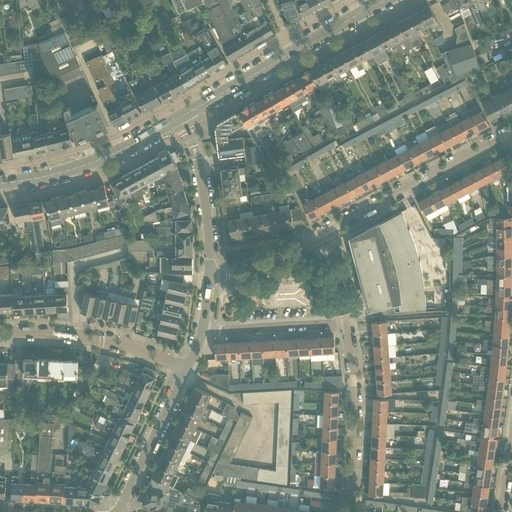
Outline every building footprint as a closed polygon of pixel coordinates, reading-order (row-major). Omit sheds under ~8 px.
[(19,0),(20,11),(28,8),(29,7),(35,4),(32,0),(19,0)] [(181,0),(172,0),(178,13),(186,9),(181,0)] [(181,0),(186,9),(203,2),(202,0),(181,0)] [(227,0),(202,0),(203,2),(207,10),(222,45),(226,52),(231,60),(231,61),(254,47),(246,33),(245,31),(251,27),(249,24),(247,24),(246,21),(242,24),(237,15),(236,15),(228,0),(227,0)] [(259,0),(238,0),(230,3),(232,8),(237,6),(236,3),(242,1),(245,9),(260,3),(259,0)] [(301,19),(293,0),(285,0),(281,2),(285,11),(284,11),(286,16),(287,16),(288,18),(290,23),(301,19)] [(294,0),(296,2),(303,17),(313,12),(306,0),(294,0)] [(306,0),(313,12),(323,7),(319,0),(306,0)] [(460,8),(455,0),(439,0),(448,18),(460,12),(459,9),(460,8)] [(455,0),(460,8),(459,9),(460,12),(463,18),(470,14),(475,27),(486,23),(484,17),(476,0),(474,0),(472,1),(471,0),(455,0)] [(476,0),(484,17),(486,16),(488,15),(485,8),(486,8),(482,0),(476,0)] [(239,14),(237,15),(242,24),(246,21),(247,24),(249,24),(251,27),(245,31),(246,33),(254,47),(266,40),(254,19),(253,18),(254,17),(255,14),(263,9),(261,4),(252,8),(239,14)] [(429,5),(419,11),(427,26),(429,25),(432,23),(435,29),(436,29),(441,26),(434,14),(429,5)] [(254,17),(253,18),(254,19),(266,40),(275,34),(264,16),(264,15),(264,11),(263,9),(255,14),(254,17)] [(419,11),(408,17),(416,32),(417,32),(417,31),(420,30),(429,48),(436,45),(426,26),(427,26),(419,11)] [(87,13),(78,17),(86,33),(83,34),(86,41),(88,39),(94,37),(97,36),(87,13)] [(408,17),(397,22),(406,38),(406,37),(408,36),(412,34),(415,40),(419,38),(416,32),(408,17)] [(397,22),(387,28),(395,43),(396,43),(397,42),(401,40),(404,46),(409,43),(406,38),(397,22)] [(455,49),(447,51),(455,74),(458,80),(467,75),(476,70),(480,69),(478,64),(476,58),(471,43),(464,24),(454,29),(457,34),(455,49)] [(63,26),(52,31),(54,36),(65,31),(63,26)] [(206,48),(210,55),(209,55),(212,59),(214,58),(220,68),(227,63),(216,45),(206,27),(197,32),(206,48)] [(113,28),(104,33),(104,34),(109,44),(118,39),(113,28)] [(387,28),(376,34),(384,49),(385,49),(386,48),(391,46),(394,51),(398,49),(395,43),(387,28)] [(47,34),(37,38),(39,43),(54,36),(52,31),(51,29),(46,31),(47,34)] [(38,43),(45,79),(56,77),(81,66),(72,47),(69,40),(65,31),(54,36),(39,43),(38,43)] [(97,36),(94,37),(99,48),(104,46),(109,57),(114,55),(109,44),(104,34),(104,33),(97,36)] [(75,38),(69,40),(72,47),(86,41),(83,34),(80,36),(80,35),(79,34),(74,36),(75,38)] [(366,40),(364,40),(372,55),(374,55),(379,64),(390,59),(387,55),(384,49),(376,34),(366,40)] [(442,35),(433,39),(436,45),(445,41),(442,35)] [(363,41),(352,47),(363,68),(364,68),(370,64),(374,62),(371,56),(372,55),(364,40),(363,41)] [(30,45),(23,46),(25,60),(25,62),(26,69),(33,68),(30,45)] [(11,46),(7,47),(8,60),(21,58),(20,50),(12,51),(11,46)] [(199,46),(198,47),(201,52),(199,54),(203,60),(211,73),(220,68),(214,58),(212,59),(209,55),(206,57),(199,46)] [(191,51),(187,54),(194,66),(193,67),(200,79),(211,73),(203,60),(199,54),(201,52),(198,47),(191,51)] [(344,52),(342,53),(344,57),(350,68),(350,67),(351,67),(356,64),(359,70),(363,68),(352,47),(344,52)] [(169,53),(158,59),(162,66),(166,64),(172,75),(166,78),(175,94),(187,88),(179,74),(177,68),(174,62),(170,55),(169,53)] [(342,53),(331,58),(339,73),(340,73),(342,72),(344,71),(345,70),(348,76),(353,73),(350,68),(344,57),(342,53)] [(102,54),(85,62),(94,83),(102,79),(105,85),(97,89),(102,100),(105,105),(111,102),(114,109),(108,112),(114,125),(126,119),(120,109),(119,92),(114,81),(102,54)] [(187,54),(173,61),(174,62),(177,68),(179,74),(187,88),(190,86),(200,79),(193,67),(194,66),(187,54)] [(486,54),(476,58),(478,64),(488,61),(486,54)] [(331,58),(320,64),(328,79),(329,79),(330,78),(335,76),(338,81),(342,79),(339,73),(331,58)] [(148,60),(143,63),(149,75),(154,85),(158,92),(163,101),(175,94),(166,78),(160,82),(155,72),(153,73),(152,68),(148,60)] [(119,92),(120,109),(126,119),(141,112),(132,94),(118,63),(112,66),(119,79),(114,81),(119,92)] [(135,63),(130,65),(133,72),(136,76),(137,78),(140,84),(141,85),(142,86),(145,92),(152,106),(161,101),(157,92),(153,86),(148,88),(145,81),(135,63)] [(331,85),(320,64),(310,70),(318,85),(324,81),(327,87),(331,85)] [(444,68),(450,79),(452,84),(453,83),(454,83),(456,81),(451,65),(444,68)] [(57,78),(63,103),(70,102),(65,82),(85,73),(82,67),(57,78)] [(444,68),(438,72),(444,83),(450,79),(444,68)] [(303,75),(299,77),(309,94),(314,91),(314,90),(319,87),(309,70),(303,74),(303,75)] [(296,78),(289,82),(299,99),(302,105),(308,102),(305,97),(309,94),(299,77),(296,79),(296,78)] [(137,78),(128,83),(135,95),(138,102),(143,111),(152,106),(145,92),(142,86),(141,85),(140,84),(137,78)] [(438,80),(431,84),(433,89),(441,85),(438,80)] [(284,86),(279,89),(288,104),(289,106),(292,111),(302,105),(299,99),(289,82),(283,85),(284,86)] [(431,84),(422,89),(425,94),(426,93),(433,89),(431,84)] [(455,85),(447,89),(449,93),(450,93),(450,94),(457,90),(457,89),(456,89),(455,85)] [(274,91),(269,94),(279,111),(283,108),(283,109),(289,106),(279,89),(275,92),(274,91)] [(511,92),(510,89),(501,94),(511,113),(511,112),(511,92)] [(417,91),(409,95),(412,100),(420,96),(417,91)] [(444,91),(434,96),(436,100),(436,101),(446,96),(446,95),(444,91)] [(321,92),(316,95),(320,102),(324,99),(321,92)] [(488,93),(479,97),(482,103),(481,104),(491,122),(492,122),(496,120),(495,118),(500,116),(492,100),(491,99),(488,93)] [(262,99),(260,100),(269,117),(273,115),(273,114),(279,111),(269,94),(262,98),(262,99)] [(501,94),(491,99),(500,116),(505,113),(506,116),(511,113),(501,94)] [(402,99),(401,100),(404,105),(405,104),(412,100),(409,95),(403,99),(402,99)] [(434,96),(423,102),(425,105),(425,106),(427,110),(438,104),(436,101),(436,100),(434,96)] [(255,102),(249,105),(259,122),(263,120),(264,121),(269,117),(260,100),(255,103),(255,102)] [(423,102),(416,106),(418,110),(425,106),(425,105),(423,102)] [(375,107),(374,108),(380,118),(381,118),(388,113),(386,109),(382,103),(377,106),(375,107)] [(387,108),(386,109),(388,113),(398,108),(396,103),(388,107),(387,108)] [(66,120),(75,140),(77,142),(81,140),(80,138),(103,127),(104,130),(108,128),(97,104),(98,106),(66,120)] [(332,134),(338,131),(328,104),(318,110),(320,114),(332,134)] [(257,145),(258,148),(263,145),(260,139),(259,139),(255,134),(262,130),(258,123),(259,122),(249,105),(242,109),(243,110),(239,112),(244,121),(248,128),(247,129),(257,145)] [(64,109),(66,117),(72,115),(69,107),(64,109)] [(409,109),(402,113),(404,117),(412,114),(411,113),(409,109)] [(50,131),(44,133),(48,150),(60,147),(54,120),(52,113),(52,110),(46,112),(48,121),(50,131)] [(482,111),(471,117),(478,130),(489,125),(482,111)] [(215,127),(217,141),(228,140),(228,139),(228,138),(228,134),(244,125),(242,121),(237,112),(216,124),(216,125),(215,125),(215,126),(215,127)] [(445,119),(447,122),(457,141),(468,136),(460,122),(455,112),(449,115),(450,116),(445,119)] [(36,124),(39,123),(38,113),(30,114),(31,125),(33,133),(32,133),(32,134),(36,153),(48,150),(44,133),(39,134),(36,124)] [(398,115),(391,118),(393,122),(396,127),(403,123),(401,119),(400,119),(398,115)] [(371,116),(364,120),(367,125),(374,121),(371,116)] [(471,117),(460,122),(468,136),(478,130),(471,117)] [(391,118),(381,124),(383,128),(391,123),(393,122),(391,118)] [(59,119),(54,120),(60,147),(73,144),(69,127),(66,128),(64,122),(60,123),(59,119)] [(350,120),(336,127),(339,134),(341,141),(350,137),(347,131),(354,128),(350,120)] [(364,120),(356,125),(359,130),(359,129),(367,125),(364,120)] [(436,127),(439,133),(447,147),(457,141),(447,122),(436,127)] [(381,124),(373,128),(378,136),(378,137),(385,133),(384,132),(382,128),(383,128),(381,124)] [(367,131),(360,135),(362,138),(362,139),(369,136),(369,135),(368,134),(367,131)] [(10,132),(1,134),(1,140),(4,140),(7,154),(3,155),(4,159),(14,157),(11,137),(10,132)] [(32,133),(21,135),(25,155),(36,153),(32,134),(32,133)] [(439,133),(429,139),(436,152),(447,147),(439,133)] [(11,137),(14,157),(22,155),(25,155),(21,135),(13,137),(11,137)] [(303,140),(296,144),(299,150),(301,152),(302,152),(312,146),(305,135),(301,137),(303,140)] [(360,135),(353,139),(355,142),(355,143),(362,139),(362,138),(360,135)] [(264,157),(258,148),(257,145),(253,146),(244,147),(243,138),(228,140),(217,141),(219,157),(245,154),(246,163),(256,162),(266,160),(264,157)] [(285,140),(283,142),(291,154),(291,155),(292,154),(299,150),(296,144),(296,143),(294,140),(293,139),(287,143),(287,142),(285,140)] [(429,139),(418,144),(426,158),(436,152),(429,139)] [(349,140),(342,144),(344,149),(352,145),(351,144),(349,140)] [(332,142),(325,146),(328,150),(335,146),(332,142)] [(405,144),(395,150),(397,155),(405,169),(415,163),(408,150),(405,145),(405,144)] [(418,144),(408,150),(415,163),(426,158),(418,144)] [(325,146),(315,152),(317,156),(328,150),(325,146)] [(166,172),(177,166),(175,162),(169,151),(157,157),(166,172)] [(308,156),(311,161),(317,156),(315,152),(308,156)] [(282,159),(285,165),(294,160),(291,154),(282,159)] [(397,155),(387,161),(394,175),(405,169),(397,155)] [(156,185),(155,183),(154,178),(157,177),(162,174),(166,172),(157,157),(133,171),(141,186),(141,188),(145,199),(152,197),(149,188),(156,186),(156,185)] [(504,158),(493,163),(499,176),(505,173),(510,170),(504,158)] [(301,160),(295,164),(297,168),(304,164),(301,160)] [(264,161),(260,164),(265,171),(270,168),(266,161),(265,161),(264,161)] [(387,161),(376,166),(383,180),(394,175),(387,161)] [(493,163),(482,169),(489,181),(499,176),(493,163)] [(295,164),(288,168),(290,172),(297,168),(295,164)] [(157,177),(154,178),(155,183),(156,185),(164,182),(180,177),(177,166),(166,172),(162,174),(157,177)] [(376,166),(366,172),(373,186),(383,180),(376,166)] [(223,181),(223,183),(241,181),(240,174),(246,174),(245,167),(221,170),(222,177),(221,178),(222,180),(223,181)] [(482,169),(472,174),(478,187),(489,181),(482,169)] [(135,202),(141,199),(145,199),(141,188),(141,186),(133,171),(122,177),(130,193),(135,202)] [(366,172),(355,177),(362,191),(373,186),(366,172)] [(472,174),(461,180),(468,192),(470,197),(480,192),(478,187),(472,174)] [(122,177),(111,183),(116,193),(113,194),(118,203),(118,204),(121,209),(127,206),(124,200),(126,199),(124,196),(130,192),(122,177)] [(167,193),(168,195),(169,195),(184,191),(180,177),(164,182),(156,185),(156,186),(160,196),(166,194),(166,193),(167,193)] [(355,177),(345,183),(352,197),(362,191),(355,177)] [(461,180),(450,186),(457,198),(468,192),(461,180)] [(240,197),(240,196),(242,196),(241,195),(242,195),(242,194),(248,193),(247,187),(241,187),(241,181),(223,183),(223,185),(222,186),(223,188),(224,189),(224,196),(234,195),(234,198),(240,197)] [(345,183),(334,188),(341,202),(352,197),(345,183)] [(98,188),(93,190),(97,207),(108,204),(109,208),(115,207),(111,194),(107,196),(104,185),(98,186),(98,188)] [(450,186),(440,191),(446,203),(457,198),(450,186)] [(334,188),(324,194),(331,208),(341,202),(334,188)] [(86,189),(80,191),(85,210),(97,207),(93,190),(87,191),(86,189)] [(75,195),(69,196),(74,213),(85,210),(80,191),(74,192),(75,195)] [(161,202),(163,208),(187,201),(184,191),(169,195),(168,195),(169,200),(161,202)] [(440,191),(429,197),(436,209),(438,214),(448,209),(446,204),(446,203),(440,191)] [(324,194),(313,199),(320,213),(331,208),(324,194)] [(63,195),(57,197),(62,216),(74,213),(69,196),(63,197),(63,195)] [(62,216),(57,197),(51,198),(51,201),(45,202),(52,227),(64,224),(62,216)] [(429,197),(418,202),(425,215),(436,209),(429,197)] [(233,198),(220,200),(221,205),(223,218),(225,226),(229,226),(231,239),(243,237),(240,218),(228,220),(228,218),(226,207),(234,205),(234,203),(233,198)] [(320,213),(313,199),(303,205),(310,219),(320,213)] [(42,201),(30,203),(33,222),(34,230),(37,253),(43,252),(45,252),(41,229),(39,218),(45,217),(44,210),(42,201)] [(187,201),(163,208),(165,213),(172,211),(174,216),(190,211),(187,201)] [(30,203),(13,207),(15,216),(17,223),(26,221),(27,226),(25,227),(26,231),(34,230),(33,222),(30,203)] [(0,227),(10,226),(8,207),(0,208),(0,209),(0,208),(0,227)] [(299,207),(277,211),(281,230),(293,227),(292,221),(305,219),(299,207)] [(85,210),(74,213),(75,219),(87,216),(85,210)] [(113,212),(115,220),(117,219),(121,218),(119,210),(113,212)] [(151,223),(159,221),(156,210),(149,214),(151,223)] [(277,211),(265,213),(268,232),(281,230),(277,211)] [(423,289),(425,289),(423,275),(420,261),(418,261),(417,257),(418,256),(414,243),(409,229),(408,230),(406,226),(407,225),(401,211),(377,224),(382,233),(375,234),(375,233),(351,239),(354,252),(356,252),(358,261),(357,261),(363,286),(365,286),(367,295),(366,295),(369,309),(385,304),(388,314),(395,312),(392,303),(393,303),(392,301),(399,299),(399,309),(426,308),(425,294),(423,294),(423,289)] [(151,223),(145,224),(148,234),(148,235),(149,235),(155,234),(156,234),(166,233),(166,234),(192,231),(191,213),(182,216),(182,219),(174,221),(170,221),(170,226),(165,226),(154,227),(153,222),(151,223)] [(265,213),(252,216),(256,234),(268,232),(265,213)] [(482,213),(475,216),(478,220),(478,221),(484,217),(482,213)] [(149,214),(142,217),(145,224),(151,223),(149,214)] [(252,216),(240,218),(243,237),(256,234),(252,216)] [(487,223),(487,228),(487,227),(511,227),(511,217),(490,218),(490,222),(487,223)] [(471,218),(464,222),(466,227),(474,223),(471,218)] [(106,239),(109,238),(117,236),(119,236),(125,234),(126,234),(124,227),(103,233),(103,234),(105,239),(106,239)] [(496,232),(496,237),(511,237),(511,227),(487,227),(487,228),(487,232),(496,232)] [(192,231),(166,234),(166,238),(176,238),(176,244),(192,244),(192,231)] [(453,237),(453,242),(462,242),(462,237),(462,233),(453,237)] [(125,234),(119,236),(122,247),(128,245),(127,240),(125,234)] [(117,236),(113,237),(116,249),(122,247),(119,236),(117,236)] [(109,238),(106,239),(110,251),(116,249),(113,237),(109,238)] [(487,241),(487,247),(488,247),(511,246),(511,237),(496,237),(496,241),(487,241)] [(105,239),(100,240),(104,252),(110,251),(106,239),(105,239)] [(96,241),(94,242),(98,254),(104,252),(100,240),(96,241)] [(127,240),(128,245),(129,250),(152,250),(150,240),(127,240)] [(94,242),(88,244),(91,255),(98,254),(94,242)] [(88,244),(82,245),(85,257),(91,255),(88,244)] [(192,256),(192,244),(176,244),(176,251),(166,251),(166,256),(192,256)] [(78,246),(76,247),(79,259),(85,257),(82,245),(78,246)] [(487,247),(487,251),(491,251),(496,251),(496,256),(502,256),(511,256),(511,246),(488,247),(487,247)] [(76,247),(70,248),(73,260),(79,259),(76,247)] [(67,260),(66,248),(53,249),(53,261),(67,260)] [(152,250),(129,250),(130,258),(130,260),(145,260),(145,257),(154,257),(152,250)] [(162,257),(162,262),(165,262),(165,274),(171,274),(183,274),(192,275),(192,256),(166,256),(163,256),(162,256),(162,257)] [(487,260),(487,265),(511,266),(511,256),(502,256),(496,256),(491,256),(487,256),(487,260)] [(36,267),(32,267),(33,275),(43,274),(43,268),(45,268),(44,262),(40,262),(40,265),(38,266),(38,267),(36,267)] [(495,270),(495,275),(511,275),(511,266),(487,265),(487,270),(495,270)] [(32,267),(24,268),(25,278),(33,277),(33,275),(32,267)] [(167,274),(165,279),(170,281),(167,291),(185,295),(188,284),(182,283),(183,274),(171,274),(167,274)] [(487,279),(487,285),(511,285),(511,275),(495,275),(495,280),(487,279)] [(68,281),(55,281),(55,288),(56,294),(57,311),(68,311),(67,301),(67,294),(69,293),(68,287),(68,281)] [(486,289),(486,294),(490,294),(495,294),(495,296),(511,296),(511,295),(511,285),(487,285),(486,288),(486,289)] [(92,314),(102,317),(106,299),(108,293),(97,291),(96,296),(92,314)] [(183,306),(185,295),(167,291),(165,302),(183,306)] [(55,294),(45,295),(46,312),(57,311),(55,294)] [(81,312),(92,314),(96,296),(85,294),(81,312)] [(3,312),(13,312),(13,297),(13,295),(2,295),(3,312)] [(45,295),(34,296),(35,313),(46,312),(45,295)] [(13,297),(13,312),(13,314),(24,314),(23,296),(13,297)] [(34,296),(23,296),(24,314),(35,313),(34,296)] [(143,296),(140,307),(141,307),(146,308),(152,309),(155,299),(147,297),(145,297),(144,297),(143,296)] [(486,301),(486,306),(511,307),(511,298),(511,296),(495,296),(495,297),(495,299),(495,302),(490,301),(486,301)] [(106,299),(102,317),(113,319),(117,301),(106,299)] [(117,301),(113,319),(123,321),(127,303),(117,301)] [(180,316),(183,306),(165,302),(162,312),(180,316)] [(127,303),(123,321),(134,324),(138,306),(127,303)] [(494,312),(494,316),(510,317),(511,307),(486,306),(485,311),(494,312)] [(178,327),(180,316),(162,312),(160,323),(178,327)] [(485,320),(484,325),(509,327),(510,317),(494,316),(494,321),(485,320)] [(372,322),(373,335),(387,334),(386,321),(372,322)] [(175,338),(178,327),(160,323),(157,334),(175,338)] [(493,331),(492,335),(508,337),(509,327),(484,325),(484,330),(493,331)] [(373,335),(374,346),(388,346),(387,334),(373,335)] [(483,339),(483,345),(507,347),(508,337),(492,335),(492,340),(483,339)] [(334,337),(322,338),(323,353),(323,360),(334,360),(333,353),(335,353),(334,337)] [(310,338),(298,339),(299,355),(311,354),(310,338)] [(322,338),(310,338),(311,354),(323,353),(322,338)] [(298,339),(286,340),(287,355),(299,355),(298,339)] [(274,340),(262,341),(263,357),(275,356),(274,340)] [(286,340),(274,340),(275,356),(287,355),(286,340)] [(262,341),(251,342),(251,357),(252,365),(264,364),(263,357),(262,341)] [(239,342),(227,343),(228,359),(240,358),(239,342)] [(251,342),(239,342),(240,358),(251,357),(251,342)] [(228,359),(227,343),(215,344),(216,359),(228,359)] [(483,345),(482,348),(487,349),(487,354),(507,356),(507,347),(483,345)] [(374,346),(375,358),(389,357),(388,346),(374,346)] [(482,357),(481,363),(490,364),(490,365),(506,367),(506,366),(507,356),(487,354),(486,354),(486,358),(482,357)] [(95,363),(109,369),(113,357),(99,355),(95,363)] [(375,358),(376,370),(390,369),(389,357),(375,358)] [(17,383),(17,386),(24,386),(24,384),(37,384),(37,377),(37,359),(25,358),(24,373),(18,373),(17,383)] [(51,360),(37,359),(37,377),(45,377),(45,380),(50,380),(51,360)] [(64,360),(51,360),(50,380),(51,380),(51,378),(58,378),(58,380),(64,381),(64,380),(63,380),(63,378),(64,360)] [(78,361),(64,360),(63,378),(72,378),(72,381),(83,381),(84,367),(77,367),(78,361)] [(7,363),(0,363),(0,387),(7,387),(7,388),(8,388),(14,388),(15,374),(15,364),(7,364),(7,363)] [(480,371),(480,376),(488,376),(489,377),(504,379),(505,369),(506,367),(490,365),(489,367),(481,366),(480,371)] [(123,369),(120,374),(128,378),(151,389),(156,378),(156,377),(158,372),(145,366),(140,377),(123,369)] [(376,370),(377,382),(391,381),(390,369),(376,370)] [(210,376),(203,372),(201,377),(208,380),(229,389),(229,385),(228,375),(216,375),(210,376)] [(120,374),(118,380),(134,388),(131,394),(132,394),(145,401),(151,389),(128,378),(120,374)] [(472,384),(478,385),(503,388),(504,379),(489,377),(488,376),(480,376),(473,375),(472,383),(472,384)] [(391,381),(377,382),(378,395),(391,394),(391,381)] [(478,385),(477,390),(482,390),(487,391),(486,395),(501,398),(503,388),(478,385)] [(196,387),(190,399),(206,406),(211,395),(196,387)] [(292,390),(279,390),(279,403),(279,409),(291,410),(292,390)] [(112,391),(109,396),(110,397),(117,400),(140,411),(145,401),(132,394),(131,394),(129,399),(113,391),(112,391)] [(317,403),(325,403),(338,404),(339,392),(317,391),(317,403)] [(476,399),(476,403),(500,407),(501,398),(486,395),(485,400),(476,399)] [(140,411),(110,397),(107,396),(105,401),(124,410),(121,415),(135,422),(140,411)] [(375,398),(374,411),(387,411),(388,399),(375,398)] [(190,399),(185,410),(200,417),(206,406),(190,399)] [(224,415),(237,421),(239,418),(235,407),(227,403),(224,409),(227,410),(224,415)] [(325,403),(324,415),(337,416),(338,404),(325,403)] [(476,403),(475,408),(478,409),(484,410),(483,414),(499,416),(500,407),(476,403)] [(185,410),(179,421),(195,429),(200,417),(185,410)] [(374,411),(373,423),(387,423),(387,411),(374,411)] [(239,418),(250,423),(252,417),(242,412),(239,418)] [(52,421),(63,422),(64,415),(52,414),(52,421)] [(474,417),(473,422),(498,426),(499,416),(483,414),(483,419),(474,417)] [(317,415),(317,427),(323,427),(337,428),(337,424),(337,416),(324,415),(317,415)] [(98,421),(98,422),(129,435),(135,424),(126,420),(119,417),(118,418),(116,423),(101,416),(98,421)] [(237,421),(237,423),(247,428),(250,423),(239,418),(237,421)] [(0,462),(4,462),(4,469),(6,469),(12,470),(13,463),(16,419),(15,419),(4,420),(0,419),(0,462)] [(228,420),(223,429),(228,431),(233,422),(232,422),(228,420)] [(179,421),(174,432),(189,440),(195,443),(201,432),(195,429),(179,421)] [(464,421),(464,429),(471,430),(472,422),(464,421)] [(38,455),(36,500),(50,501),(51,482),(50,482),(53,423),(41,422),(40,422),(38,455)] [(96,426),(95,427),(102,430),(111,434),(108,440),(123,448),(129,436),(129,435),(98,422),(96,426)] [(472,424),(472,427),(481,428),(480,433),(480,435),(496,437),(496,436),(498,426),(488,424),(473,422),(472,424)] [(237,423),(234,428),(245,433),(247,428),(237,423)] [(373,423),(373,435),(386,435),(387,423),(373,423)] [(323,427),(323,439),(336,440),(337,428),(323,427)] [(234,428),(232,433),(242,438),(245,433),(234,428)] [(223,429),(219,437),(224,440),(228,431),(223,429)] [(174,432),(169,443),(184,451),(189,440),(174,432)] [(232,433),(229,438),(240,443),(242,438),(232,433)] [(465,434),(464,444),(469,444),(495,448),(496,439),(496,437),(480,435),(480,436),(471,435),(465,434)] [(373,435),(372,447),(385,447),(386,435),(373,435)] [(229,438),(227,443),(237,448),(240,443),(229,438)] [(88,439),(85,444),(86,444),(93,447),(117,459),(123,448),(108,440),(104,447),(88,439)] [(218,454),(223,442),(217,439),(215,444),(210,442),(207,448),(213,451),(218,454)] [(323,439),(322,451),(336,452),(336,440),(323,439)] [(169,443),(163,455),(179,462),(184,464),(189,453),(184,451),(169,443)] [(227,443),(224,449),(235,454),(237,448),(227,443)] [(85,444),(83,450),(90,453),(94,456),(91,461),(96,463),(112,471),(117,459),(93,447),(86,444),(85,444)] [(469,444),(468,454),(493,457),(495,448),(469,444)] [(372,447),(371,459),(385,459),(385,447),(372,447)] [(224,449),(222,454),(232,459),(235,454),(224,449)] [(213,451),(208,460),(214,462),(218,454),(213,451)] [(316,451),(315,463),(321,463),(335,464),(336,452),(322,451),(316,451)] [(222,454),(219,459),(230,464),(232,459),(222,454)] [(467,458),(467,459),(476,460),(476,463),(476,465),(492,467),(493,457),(468,454),(467,458)] [(25,483),(24,499),(36,500),(38,455),(33,455),(32,455),(30,482),(30,484),(25,483)] [(163,455),(158,466),(173,473),(179,462),(163,455)] [(225,475),(235,477),(237,465),(230,464),(219,459),(225,475)] [(371,459),(370,471),(384,471),(385,459),(371,459)] [(81,471),(81,472),(82,473),(105,484),(112,471),(96,463),(93,471),(83,466),(81,471)] [(321,463),(321,475),(334,476),(335,464),(321,463)] [(465,473),(469,473),(490,476),(492,467),(476,465),(467,463),(465,473)] [(288,465),(276,464),(276,471),(274,483),(287,484),(288,465)] [(206,465),(202,473),(207,476),(211,467),(206,465)] [(158,466),(152,477),(173,487),(178,476),(173,473),(158,466)] [(65,473),(64,502),(73,502),(95,504),(99,495),(100,494),(86,487),(84,483),(83,480),(78,474),(75,475),(71,473),(71,468),(66,468),(65,473)] [(12,477),(11,498),(12,498),(14,498),(24,499),(25,483),(18,483),(18,482),(19,472),(13,471),(12,471),(12,477)] [(370,471),(370,483),(383,483),(384,471),(370,471)] [(51,482),(50,501),(64,502),(65,473),(52,472),(51,482)] [(85,476),(83,480),(84,483),(86,487),(100,494),(105,484),(81,472),(82,473),(81,475),(85,476)] [(202,473),(198,482),(202,484),(203,485),(207,476),(202,473)] [(464,477),(464,482),(489,486),(490,476),(469,473),(465,473),(464,477)] [(224,475),(223,482),(236,483),(237,477),(224,475)] [(314,475),(313,487),(320,488),(324,488),(334,488),(334,487),(334,476),(321,475),(314,475)] [(0,497),(4,498),(11,498),(12,477),(5,476),(4,476),(0,476),(0,497)] [(146,490),(143,505),(151,507),(151,509),(166,511),(171,511),(173,503),(189,507),(187,511),(199,511),(201,499),(195,498),(192,496),(185,493),(173,487),(152,477),(146,490)] [(472,488),(472,493),(487,495),(489,486),(464,482),(463,487),(472,488)] [(383,483),(370,483),(369,495),(382,496),(383,483)] [(261,489),(260,492),(268,493),(268,490),(269,490),(270,485),(261,484),(261,489)] [(424,486),(420,486),(412,485),(411,497),(422,498),(424,486)] [(185,493),(192,496),(195,491),(188,488),(185,493)] [(192,496),(195,498),(201,499),(201,495),(195,491),(192,496)] [(206,506),(204,511),(217,511),(220,501),(219,501),(220,495),(208,493),(207,499),(206,506)] [(462,496),(461,501),(486,505),(487,495),(472,493),(471,497),(462,496)] [(232,511),(243,511),(245,502),(234,500),(232,511)] [(220,501),(217,511),(230,511),(232,503),(220,501)] [(484,511),(486,505),(461,501),(459,511),(467,511),(484,511)] [(243,511),(254,511),(256,504),(245,502),(243,511)]
